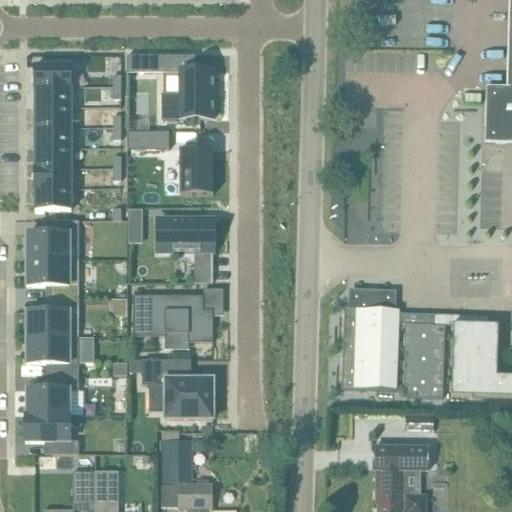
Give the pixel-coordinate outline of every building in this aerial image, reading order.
[(486,89),(485,145),(511,146),(511,0),(508,0),(507,90),(486,89)] [(195,58),(139,58),(139,76),(163,76),(181,76),(181,98),(163,99),(163,122),(213,122),(213,74),(195,74),(195,58)] [(34,69),(34,90),(71,90),(71,69),(34,69)] [(113,78),(113,90),(121,90),(121,78),(113,78)] [(150,84),(126,85),(128,132),(151,131),(150,84)] [(34,90),(34,91),(35,91),(35,110),(71,110),(71,90),(34,90)] [(113,90),(113,102),(121,102),(121,90),(113,90)] [(71,110),(35,110),(35,131),(71,131),(71,110)] [(121,119),(113,119),(113,131),(121,131),(121,119)] [(71,131),(35,131),(35,152),(71,152),(71,131)] [(121,131),(113,131),(113,143),(121,143),(121,131)] [(169,135),(135,134),(135,153),(169,153),(169,135)] [(35,171),(34,171),(34,172),(71,172),(71,152),(35,152),(35,171)] [(213,152),(179,152),(179,198),(213,198),(213,152)] [(113,160),(113,172),(121,172),(121,160),(113,160)] [(71,172),(34,172),(34,193),(71,193),(71,172)] [(113,172),(113,184),(121,184),(121,172),(113,172)] [(71,213),(71,193),(35,193),(35,214),(71,213)] [(121,211),(113,211),(113,224),(121,224),(121,211)] [(128,212),(128,224),(140,224),(140,214),(142,214),(142,212),(128,212)] [(212,222),(158,222),(158,255),(194,254),(211,254),(211,241),(212,241),(212,222)] [(25,242),(25,258),(27,258),(27,263),(79,263),(79,224),(52,224),(52,236),(27,236),(27,242),(25,242)] [(27,263),(27,289),(52,289),(52,301),(79,301),(79,263),(27,263)] [(194,271),(194,286),(208,286),(208,271),(194,271)] [(362,392),(395,393),(397,326),(405,326),(403,387),(407,388),(407,400),(424,401),(424,409),(443,409),(445,328),(453,329),(451,398),(511,400),(511,379),(496,379),(498,328),(488,328),(488,319),(398,316),(398,312),(391,312),(392,307),(393,307),(393,296),(352,295),(351,305),(353,305),(353,310),(345,310),(342,391),(360,392),(360,394),(362,394),(362,392)] [(133,298),(133,340),(166,339),(166,337),(188,337),(188,346),(213,346),(213,319),(213,313),(203,313),(203,298),(133,298)] [(52,314),(27,314),(27,341),(79,341),(79,301),(52,301),(52,314)] [(79,341),(27,341),(27,367),(52,367),(52,379),(79,379),(79,341)] [(191,362),(141,362),(141,388),(150,388),(165,388),(165,414),(165,422),(213,422),(213,386),(199,386),(199,382),(191,382),(191,362)] [(27,418),(26,418),(26,419),(69,419),(69,394),(79,394),(79,379),(52,379),(52,392),(27,392),(27,418)] [(126,391),(126,381),(116,381),(116,391),(126,391)] [(153,390),(126,390),(128,455),(155,454),(153,390)] [(405,417),(405,435),(433,435),(434,417),(405,417)] [(69,419),(26,419),(26,445),(52,445),(52,458),(79,458),(79,444),(69,444),(69,419)] [(379,505),(379,511),(426,511),(427,498),(403,498),(403,475),(429,475),(429,449),(372,448),(372,475),(376,475),(376,505),(379,505)] [(62,459),(34,458),(33,508),(60,509),(62,459)] [(192,459),(159,459),(160,488),(161,489),(161,510),(177,510),(196,511),(195,511),(210,511),(211,490),(192,489),(192,459)] [(96,475),(96,507),(95,511),(118,511),(118,474),(96,475)] [(78,475),(78,507),(96,507),(96,475),(78,475)]
